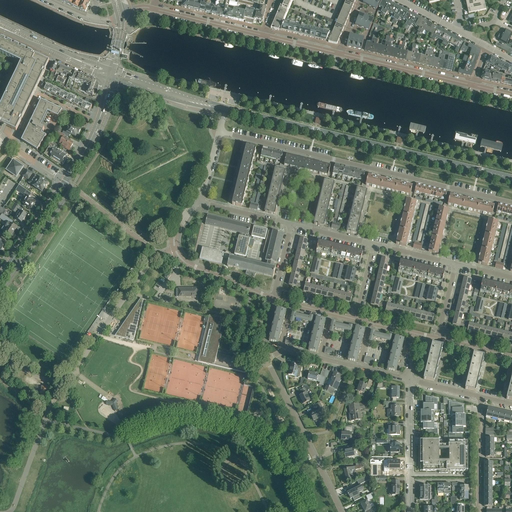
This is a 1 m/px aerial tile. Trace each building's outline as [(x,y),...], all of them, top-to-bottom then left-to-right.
[(74,0),(71,5),(78,9),(82,0),(74,0)] [(90,3),(85,0),(82,0),(78,9),(86,12),(90,3)] [(189,0),(187,8),(199,11),(201,0),(189,0)] [(207,0),(205,13),(211,14),(212,6),(213,2),(211,1),(211,0),(207,0)] [(212,6),(211,14),(222,17),(224,8),(222,8),(223,0),(216,0),(215,6),(212,6)] [(282,0),(271,28),(279,30),(279,29),(281,25),(282,26),(283,26),(284,25),(283,25),(285,21),(283,21),(291,0),(282,0)] [(344,6),(343,6),(351,9),(354,4),(346,0),(345,0),(342,0),(345,2),(344,6)] [(385,0),(382,0),(379,7),(383,9),(380,14),(382,15),(389,2),(385,0)] [(465,0),(466,1),(464,2),(465,5),(466,4),(468,13),(486,9),(483,0),(465,0)] [(391,13),(396,5),(389,2),(382,15),(384,16),(387,11),(391,13)] [(256,11),(256,13),(264,16),(266,6),(258,4),(258,5),(257,7),(259,7),(259,9),(257,9),(256,11)] [(349,15),(351,9),(343,6),(344,6),(341,5),(340,6),(343,7),(341,12),(349,15)] [(396,5),(391,13),(395,16),(393,21),(392,22),(394,23),(395,22),(396,19),(402,9),(401,8),(399,7),(398,7),(396,5)] [(224,8),(222,17),(223,17),(225,17),(233,19),(234,19),(236,10),(236,8),(228,6),(228,8),(225,7),(224,8)] [(245,12),(244,20),(245,21),(245,22),(253,24),(254,20),(256,13),(256,11),(254,10),(246,8),(245,12)] [(395,22),(394,23),(396,24),(399,18),(400,18),(404,20),(408,12),(405,11),(404,10),(403,9),(402,9),(396,19),(395,22)] [(236,10),(234,19),(243,22),(244,20),(245,12),(236,10)] [(339,18),(347,21),(349,15),(341,12),(338,10),(338,12),(340,13),(339,17),(339,18)] [(408,12),(404,20),(408,22),(404,29),(406,30),(414,15),(408,12)] [(256,13),(254,20),(259,21),(259,23),(261,23),(262,22),(263,22),(264,17),(264,16),(256,13)] [(414,15),(406,30),(408,31),(412,24),(416,27),(420,18),(414,15)] [(339,18),(339,17),(336,16),(335,18),(338,19),(336,23),(344,27),(347,21),(339,18)] [(419,36),(421,33),(426,22),(420,18),(416,27),(420,29),(417,34),(419,36)] [(282,26),(281,30),(288,31),(290,21),(286,20),(285,21),(283,25),(284,25),(283,26),(282,26)] [(426,22),(421,33),(426,35),(427,33),(428,33),(432,25),(426,22)] [(336,23),(334,29),(342,33),(344,27),(336,23)] [(431,38),(433,39),(439,28),(432,25),(428,33),(432,35),(431,38)] [(323,29),(321,39),(326,41),(327,38),(329,34),(330,32),(331,30),(323,28),(323,29)] [(436,37),(440,40),(445,32),(439,28),(433,39),(435,40),(436,37)] [(339,38),(342,33),(334,29),(332,33),(330,32),(329,34),(339,38)] [(499,39),(498,41),(506,45),(511,33),(511,32),(505,29),(501,35),(501,36),(499,39)] [(367,42),(365,51),(367,52),(372,53),(376,36),(377,32),(377,31),(375,30),(372,40),(373,40),(372,43),(367,42)] [(443,45),(445,46),(451,35),(445,32),(440,40),(445,42),(443,45)] [(339,38),(329,34),(327,38),(330,39),(329,41),(328,42),(337,44),(339,38)] [(381,45),(379,54),(381,55),(385,56),(388,44),(389,38),(390,36),(386,35),(385,39),(384,40),(382,39),(381,45)] [(449,44),(453,46),(457,38),(451,35),(445,46),(447,47),(449,44)] [(378,37),(376,36),(372,53),(376,54),(379,54),(381,45),(376,44),(378,37)] [(0,123),(2,124),(4,125),(6,126),(2,134),(0,132),(0,134),(2,137),(0,138),(4,142),(7,139),(4,136),(8,127),(12,129),(16,131),(39,83),(41,79),(49,61),(42,58),(36,55),(0,37),(0,52),(14,59),(21,63),(0,106),(0,123)] [(389,38),(388,44),(385,56),(390,57),(392,58),(394,49),(395,46),(390,45),(391,42),(392,42),(393,39),(389,38)] [(463,41),(457,38),(453,46),(457,48),(456,51),(458,52),(463,41)] [(394,49),(392,58),(394,58),(399,59),(403,42),(400,41),(399,47),(399,50),(394,49)] [(405,43),(403,42),(399,59),(403,60),(405,61),(407,52),(403,51),(405,43)] [(464,42),(461,50),(466,52),(468,49),(469,50),(468,52),(471,53),(470,54),(478,57),(479,53),(480,50),(477,49),(473,47),(469,45),(464,42)] [(407,52),(405,61),(407,61),(412,63),(415,50),(416,45),(413,44),(411,50),(413,50),(412,53),(407,52)] [(415,50),(412,63),(417,64),(417,63),(419,64),(421,55),(416,54),(418,46),(418,45),(416,45),(415,50)] [(429,50),(425,66),(430,67),(432,67),(434,58),(435,55),(432,54),(433,50),(431,50),(429,49),(429,50)] [(421,55),(419,64),(421,64),(421,65),(425,66),(429,50),(426,50),(426,53),(422,52),(421,55)] [(442,57),(439,69),(443,70),(445,70),(447,61),(449,54),(443,51),(442,54),(442,57)] [(447,61),(445,70),(451,72),(455,59),(455,55),(449,54),(447,61)] [(464,57),(464,59),(476,64),(478,57),(470,54),(468,59),(464,57)] [(439,59),(434,58),(432,67),(434,68),(439,69),(442,57),(439,56),(439,59)] [(492,66),(494,67),(498,60),(491,56),(489,57),(486,63),(489,64),(488,65),(491,67),(492,66)] [(476,64),(464,59),(463,61),(466,62),(464,67),(473,70),(476,64)] [(506,64),(498,60),(494,67),(497,69),(496,69),(499,71),(500,70),(502,71),(506,64)] [(52,81),(60,66),(58,66),(58,65),(59,64),(56,63),(56,64),(53,63),(50,70),(52,71),(48,80),(52,81)] [(511,67),(506,64),(502,71),(505,72),(504,74),(509,76),(511,77),(511,73),(511,71),(511,67)] [(56,81),(60,83),(66,69),(60,66),(56,75),(57,76),(57,74),(59,75),(56,81)] [(459,71),(458,73),(462,74),(462,75),(471,77),(473,70),(464,67),(463,67),(459,69),(460,70),(459,71)] [(71,76),(73,72),(66,69),(60,83),(64,85),(67,78),(66,78),(67,75),(71,76)] [(483,71),(481,77),(482,79),(491,81),(493,73),(494,70),(492,70),(490,69),(490,71),(487,71),(487,72),(483,71)] [(73,72),(71,76),(66,87),(72,90),(73,89),(78,74),(73,72)] [(502,75),(493,73),(491,81),(501,84),(502,76),(502,75)] [(97,82),(96,81),(78,74),(73,89),(82,93),(83,93),(83,92),(85,85),(98,89),(99,85),(99,84),(98,84),(98,83),(98,82),(97,82)] [(215,76),(214,82),(243,89),(245,83),(215,76)] [(511,86),(511,85),(511,77),(511,79),(508,78),(507,79),(506,79),(506,80),(504,80),(505,76),(502,76),(501,84),(511,86)] [(55,88),(47,84),(44,90),(52,94),(55,88)] [(249,84),(248,90),(277,98),(279,92),(249,84)] [(85,85),(83,92),(93,96),(94,92),(97,93),(98,89),(85,85)] [(62,92),(55,88),(52,94),(59,97),(62,92)] [(67,101),(69,95),(62,92),(59,97),(67,101)] [(284,93),(282,98),(312,106),(313,100),(284,93)] [(67,101),(74,105),(77,99),(69,95),(67,101)] [(82,106),(81,108),(89,112),(90,111),(90,109),(91,109),(92,106),(89,105),(87,104),(90,100),(86,98),(84,102),(83,104),(82,106)] [(81,108),(84,102),(77,99),(74,105),(81,108)] [(21,141),(30,146),(37,151),(46,136),(42,133),(44,128),(40,126),(47,112),(58,117),(62,110),(41,100),(21,141)] [(317,102),(316,107),(342,113),(343,109),(317,102)] [(348,109),(347,114),(374,121),(376,116),(348,109)] [(75,121),(77,117),(67,113),(65,116),(72,119),(68,128),(69,128),(67,131),(64,130),(63,133),(69,137),(71,134),(75,136),(75,137),(76,136),(77,136),(81,129),(80,129),(72,126),(75,121)] [(380,117),(379,122),(404,128),(406,123),(380,117)] [(410,124),(409,129),(425,133),(426,128),(410,124)] [(431,127),(430,134),(449,139),(451,132),(431,127)] [(56,131),(55,135),(58,137),(59,136),(62,138),(63,138),(62,140),(60,142),(59,144),(62,145),(62,146),(63,147),(64,147),(69,150),(70,150),(73,147),(72,146),(73,144),(70,142),(71,141),(66,139),(68,136),(65,135),(60,133),(57,131),(56,131)] [(456,131),(454,140),(475,145),(477,136),(456,131)] [(503,145),(482,140),(480,146),(501,152),(503,145)] [(54,149),(56,146),(50,142),(43,154),(46,155),(49,150),(54,153),(51,156),(62,163),(64,160),(64,159),(66,156),(56,150),(54,149)] [(256,148),(246,146),(245,152),(244,152),(244,154),(244,155),(243,161),(252,163),(256,148)] [(294,157),(286,156),(284,165),(290,167),(291,167),(294,157)] [(299,169),(300,164),(301,159),(294,157),(291,167),(293,168),(293,167),(299,169)] [(308,161),(301,159),(300,164),(299,169),(305,170),(305,171),(306,171),(308,161)] [(13,174),(17,177),(23,167),(20,165),(20,164),(17,162),(17,163),(13,161),(7,170),(10,172),(10,173),(13,175),(13,174)] [(252,163),(243,161),(241,167),(241,166),(240,169),(241,169),(239,175),(249,177),(252,163)] [(313,172),(315,167),(316,163),(308,161),(306,171),(307,171),(313,172)] [(319,174),(321,174),(323,164),(316,163),(315,167),(313,172),(319,174)] [(322,174),(328,176),(330,166),(323,164),(321,174),(322,175),(322,174)] [(336,179),(336,180),(338,180),(338,179),(339,175),(343,176),(345,166),(340,165),(338,175),(336,179)] [(284,177),(285,171),(275,168),(272,183),(281,185),(283,179),(284,177)] [(23,176),(18,184),(29,191),(32,186),(33,186),(42,192),(43,191),(44,191),(45,189),(45,188),(48,183),(35,174),(34,175),(33,174),(27,170),(23,176)] [(249,177),(239,175),(238,181),(237,181),(237,184),(236,190),(245,192),(249,177)] [(371,176),(368,175),(366,185),(372,186),(372,187),(374,188),(375,187),(380,189),(383,179),(380,178),(380,177),(377,176),(377,178),(374,177),(375,175),(372,175),(371,176)] [(389,191),(395,192),(397,183),(394,182),(395,180),(392,180),(391,181),(389,180),(389,179),(386,178),(386,180),(383,179),(380,189),(386,190),(389,191)] [(331,197),(334,183),(325,180),(323,186),(322,189),(323,189),(321,195),(331,197)] [(404,194),(410,196),(412,186),(409,185),(409,184),(406,183),(406,185),(403,184),(404,183),(401,182),(400,183),(397,183),(395,192),(401,194),(404,195),(404,194)] [(281,185),(272,183),(268,198),(278,200),(279,194),(280,194),(280,191),(281,185)] [(17,188),(16,189),(18,190),(18,191),(24,195),(24,196),(20,201),(24,204),(24,205),(24,206),(25,206),(26,206),(27,206),(31,209),(32,208),(33,208),(34,207),(34,206),(33,205),(36,202),(29,197),(30,195),(31,195),(31,194),(19,185),(17,188)] [(357,188),(354,203),(363,205),(365,199),(366,197),(365,196),(367,190),(357,188)] [(432,197),(435,198),(437,189),(432,188),(429,197),(429,200),(428,202),(431,203),(432,201),(431,200),(432,197)] [(245,192),(236,190),(234,196),(233,198),(234,198),(232,204),(242,207),(245,192)] [(453,196),(450,195),(449,200),(448,205),(454,206),(454,207),(456,207),(462,208),(463,204),(465,199),(462,198),(462,197),(459,196),(459,197),(456,197),(456,195),(453,194),(453,196)] [(319,203),(318,209),(327,212),(331,197),(321,195),(320,201),(319,201),(319,203)] [(278,200),(268,198),(265,212),(274,215),(276,208),(276,209),(277,206),(276,206),(278,200)] [(471,210),(477,212),(478,207),(479,202),(476,202),(476,200),(474,199),(473,201),(471,200),(471,199),(468,198),(468,200),(465,199),(463,204),(462,208),(468,210),(471,211),(471,210)] [(416,202),(410,200),(407,200),(405,206),(404,208),(404,209),(403,214),(413,217),(416,202)] [(486,214),(492,215),(494,206),(491,205),(491,204),(488,203),(488,204),(485,204),(486,202),(483,202),(482,203),(479,202),(478,207),(477,212),(483,213),(483,214),(485,214),(486,214)] [(354,203),(350,217),(360,220),(361,214),(362,214),(362,211),(363,205),(354,203)] [(416,242),(425,204),(422,203),(412,242),(414,242),(416,242)] [(17,212),(19,213),(17,216),(15,219),(21,223),(27,215),(21,211),(23,209),(15,204),(11,210),(16,213),(17,212)] [(420,242),(429,205),(426,204),(417,241),(420,242)] [(430,205),(421,244),(422,244),(424,245),(434,206),(430,205)] [(439,207),(436,222),(445,224),(446,219),(447,219),(448,216),(447,216),(449,210),(439,207)] [(324,226),(327,212),(318,209),(316,215),(315,218),(314,224),(324,226)] [(0,216),(0,218),(6,223),(2,230),(3,231),(11,236),(13,236),(15,233),(14,232),(17,228),(12,224),(13,222),(2,214),(1,215),(0,217),(0,216)] [(401,223),(400,229),(409,231),(413,217),(403,214),(402,220),(401,220),(401,223)] [(240,233),(235,255),(243,257),(243,256),(246,257),(251,237),(265,240),(267,230),(251,226),(207,215),(205,225),(240,233)] [(358,226),(360,220),(350,217),(347,232),(356,234),(358,228),(359,226),(358,226)] [(498,222),(492,220),(488,219),(487,226),(487,225),(486,228),(485,234),(494,236),(498,222)] [(436,222),(432,237),(442,239),(443,233),(444,231),(445,224),(436,222)] [(497,262),(507,224),(503,223),(494,262),(496,262),(497,262)] [(508,224),(500,259),(503,259),(511,225),(508,224)] [(511,225),(503,264),(504,264),(506,264),(511,239),(511,225)] [(397,238),(396,244),(405,246),(409,231),(400,229),(398,235),(397,238)] [(268,261),(267,266),(273,267),(274,263),(276,263),(284,234),(273,231),(268,230),(263,253),(267,254),(266,261),(268,261)] [(483,243),(481,249),(491,251),(494,236),(485,234),(483,240),(482,243),(483,243)] [(432,237),(428,252),(438,254),(439,248),(440,248),(440,245),(442,239),(432,237)] [(325,244),(318,242),(316,251),(331,255),(333,246),(327,244),(327,243),(325,243),(325,244)] [(331,255),(345,258),(348,249),(342,248),(342,247),(339,246),(339,247),(333,246),(331,255)] [(222,264),(223,259),(224,253),(206,249),(202,248),(200,260),(221,265),(222,264)] [(345,258),(360,262),(362,253),(356,251),(356,250),(354,250),(354,251),(348,249),(345,258)] [(487,266),(491,251),(481,249),(480,255),(479,255),(479,257),(478,264),(487,266)] [(229,260),(228,265),(227,266),(237,269),(247,271),(246,273),(254,277),(255,273),(273,277),(275,268),(273,267),(267,266),(242,260),(243,257),(235,255),(229,254),(228,252),(225,254),(224,253),(223,259),(229,260)] [(406,263),(400,262),(398,272),(413,275),(415,265),(409,264),(409,263),(407,263),(406,263)] [(415,265),(413,275),(427,279),(430,269),(424,268),(424,267),(421,266),(421,267),(415,265)] [(427,279),(442,282),(444,272),(438,271),(438,270),(436,270),(435,270),(430,269),(427,279)] [(305,285),(297,283),(298,281),(290,279),(289,285),(296,286),(304,288),(305,285)] [(480,291),(494,295),(497,285),(491,284),(491,283),(488,282),(488,283),(482,282),(480,291)] [(494,295),(509,298),(511,289),(505,287),(506,286),(503,286),(503,287),(497,285),(494,295)] [(197,297),(197,288),(178,288),(178,297),(197,297)] [(127,320),(119,332),(123,335),(122,338),(134,340),(142,307),(143,302),(143,300),(140,299),(138,303),(126,319),(127,320)] [(378,306),(386,308),(387,305),(379,303),(379,300),(372,299),(371,304),(378,306)] [(283,322),(286,311),(277,309),(274,319),(283,322)] [(301,314),(299,314),(296,313),(296,312),(293,311),(292,312),(292,314),(291,316),(290,321),(294,322),(294,321),(296,322),(297,322),(306,324),(308,324),(309,322),(312,322),(313,320),(316,321),(316,318),(313,317),(314,316),(310,315),(310,316),(306,316),(304,315),(301,314)] [(209,315),(207,323),(209,323),(207,332),(209,332),(205,349),(207,350),(205,357),(215,360),(218,348),(222,333),(220,333),(223,319),(209,315)] [(323,331),(323,329),(325,320),(317,318),(316,318),(316,321),(314,329),(323,331)] [(469,325),(461,323),(461,320),(454,318),(452,324),(460,326),(460,325),(468,327),(469,325)] [(281,332),(283,322),(274,319),(272,330),(281,332)] [(334,331),(337,331),(339,323),(335,323),(336,322),(332,321),(330,331),(333,332),(334,331)] [(337,331),(344,333),(346,325),(339,323),(337,331)] [(348,331),(352,332),(353,327),(353,326),(349,325),(349,326),(346,325),(344,333),(347,334),(348,331)] [(353,327),(352,330),(355,330),(354,333),(353,338),(362,340),(362,339),(365,330),(360,329),(356,328),(353,327)] [(311,339),(320,342),(323,331),(314,329),(311,339)] [(272,330),(269,340),(269,341),(278,343),(281,332),(272,330)] [(371,330),(371,333),(369,340),(373,341),(373,340),(376,341),(378,333),(375,332),(375,331),(371,330)] [(385,335),(383,334),(378,333),(376,341),(383,343),(385,335)] [(391,342),(392,336),(392,335),(388,334),(388,335),(385,335),(383,343),(387,343),(387,341),(391,342)] [(392,336),(392,339),(394,340),(394,342),(392,348),(401,350),(401,349),(402,348),(404,339),(395,337),(392,336)] [(359,351),(362,340),(353,338),(350,349),(359,351)] [(311,339),(308,350),(317,352),(320,342),(311,339)] [(432,343),(428,361),(438,364),(442,346),(432,343)] [(399,361),(399,360),(401,350),(392,348),(390,359),(399,361)] [(357,362),(359,351),(350,349),(348,360),(357,362)] [(474,353),(469,371),(479,374),(484,356),(474,353)] [(390,359),(387,369),(396,371),(399,361),(390,359)] [(438,364),(428,361),(424,379),(434,382),(438,364)] [(291,364),(288,375),(295,376),(295,377),(298,378),(298,377),(299,377),(302,367),(301,367),(301,363),(296,362),(295,365),(291,364)] [(320,375),(318,375),(309,372),(308,379),(316,381),(317,380),(324,376),(323,376),(326,370),(323,369),(320,375)] [(326,370),(323,376),(324,376),(317,380),(316,381),(320,382),(319,384),(323,385),(326,378),(329,371),(326,370)] [(333,381),(330,387),(327,385),(325,390),(332,393),(334,389),(336,390),(341,380),(339,380),(341,375),(332,371),(329,379),(333,381)] [(469,371),(468,375),(465,389),(475,392),(479,374),(469,371)] [(3,377),(0,379),(0,386),(7,394),(10,392),(15,397),(21,392),(15,386),(13,388),(3,377)] [(364,393),(366,387),(366,385),(366,384),(360,382),(359,386),(357,386),(356,390),(357,391),(364,393)] [(396,398),(399,398),(399,387),(396,387),(396,386),(391,385),(391,389),(391,390),(392,390),(392,394),(391,394),(392,394),(392,398),(391,398),(392,398),(393,401),(391,401),(391,402),(396,402),(396,401),(396,398)] [(302,395),(300,396),(301,400),(300,400),(302,404),(303,404),(307,402),(308,404),(313,402),(310,396),(309,396),(307,392),(308,392),(308,390),(309,390),(310,387),(304,386),(302,387),(303,389),(300,390),(300,391),(302,395)] [(423,410),(421,410),(421,423),(423,423),(423,429),(426,429),(426,434),(437,434),(437,429),(434,429),(434,428),(434,422),(434,411),(434,404),(437,404),(437,399),(426,396),(426,397),(426,404),(423,404),(423,410)] [(112,405),(115,411),(118,410),(116,404),(118,401),(115,398),(113,402),(107,401),(106,405),(112,405)] [(449,401),(449,402),(449,408),(452,408),(452,415),(452,427),(452,433),(449,433),(449,438),(449,439),(462,439),(462,438),(461,438),(461,433),(462,433),(463,433),(463,427),(465,427),(465,421),(465,414),(463,414),(463,408),(461,408),(460,408),(460,405),(461,405),(461,404),(449,401)] [(313,413),(311,414),(314,421),(315,420),(320,418),(321,419),(324,417),(323,416),(325,415),(322,409),(320,403),(317,404),(316,405),(313,406),(314,410),(317,408),(318,410),(313,413)] [(358,404),(349,405),(350,414),(349,414),(350,421),(361,419),(359,409),(364,408),(364,405),(359,405),(358,404)] [(399,408),(399,406),(392,406),(392,409),(388,409),(388,417),(399,417),(399,410),(400,410),(400,408),(399,408)] [(486,416),(492,418),(494,410),(488,408),(486,416)] [(393,424),(387,424),(387,429),(387,435),(388,435),(388,439),(389,439),(391,439),(391,435),(394,435),(400,435),(400,427),(396,427),(396,424),(393,424)] [(341,440),(351,441),(351,440),(352,440),(352,437),(351,437),(351,434),(353,434),(353,426),(345,428),(345,433),(342,433),(341,440)] [(420,440),(420,471),(439,471),(439,473),(447,473),(447,472),(450,472),(450,473),(450,471),(468,470),(468,440),(420,440)] [(396,443),(394,443),(389,443),(389,446),(388,446),(388,452),(391,452),(391,456),(394,456),(394,453),(399,453),(400,453),(400,452),(399,446),(400,446),(400,443),(396,443)] [(343,451),(345,458),(355,456),(353,449),(356,449),(355,445),(340,448),(341,451),(340,451),(341,452),(343,451)] [(389,461),(384,461),(384,464),(384,472),(389,472),(389,469),(391,469),(391,470),(394,470),(394,469),(399,469),(399,461),(395,461),(392,461),(389,461)] [(351,467),(344,469),(346,480),(357,477),(356,472),(355,470),(362,468),(362,465),(356,466),(351,467)] [(360,486),(361,486),(361,484),(370,480),(369,476),(357,481),(359,484),(360,486)] [(392,486),(389,486),(389,491),(392,491),(392,495),(399,495),(399,481),(392,481),(392,486)] [(361,498),(357,491),(363,489),(361,486),(360,486),(359,484),(350,489),(351,491),(347,493),(350,499),(353,497),(355,501),(354,501),(362,498),(362,497),(361,498)] [(457,492),(460,492),(468,492),(468,486),(461,486),(461,484),(457,484),(457,486),(457,492)] [(373,503),(369,505),(367,500),(360,503),(365,511),(373,511),(374,511),(376,511),(376,509),(373,503)]
